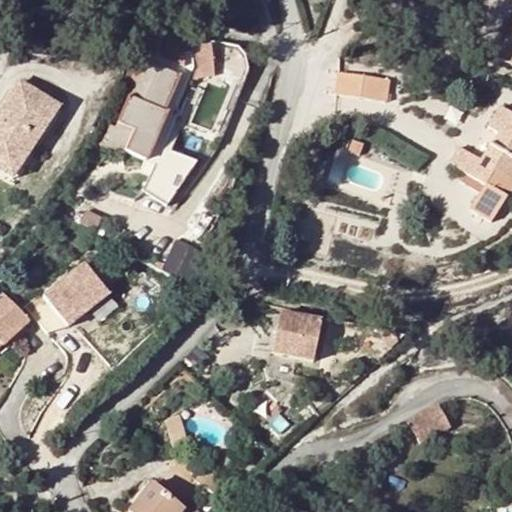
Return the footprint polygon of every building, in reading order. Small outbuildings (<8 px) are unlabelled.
[(511,27),(500,54),(511,58),(511,27)] [(191,50),(184,51),(184,65),(213,60),(213,43),(191,46),(191,50)] [(178,74),(140,59),(132,79),(134,82),(115,130),(111,128),(103,149),(111,151),(122,147),(127,149),(129,152),(148,160),(156,141),(169,111),(163,109),(178,74)] [(389,79),(339,72),(336,94),(385,101),(389,79)] [(16,79),(0,104),(0,170),(10,177),(56,104),(16,79)] [(460,148),(450,165),(487,189),(472,212),(492,225),(511,191),(511,115),(501,109),(489,129),(499,135),(501,136),(495,147),(492,145),(481,162),(460,148)] [(499,135),(492,145),(495,147),(501,136),(499,135)] [(199,158),(156,141),(148,160),(155,163),(144,187),(168,203),(199,158)] [(17,299),(41,325),(55,312),(60,318),(98,280),(70,252),(32,290),(29,287),(17,299)] [(29,321),(3,291),(0,293),(0,343),(2,345),(29,321)] [(55,312),(41,325),(60,318),(55,312)] [(280,314),(272,355),(313,364),(322,322),(280,314)] [(438,406),(408,422),(421,445),(450,429),(438,406)] [(195,482),(232,504),(239,496),(201,472),(195,482)] [(146,480),(124,507),(129,511),(183,511),(184,511),(146,480)] [(308,511),(289,502),(284,511),(308,511)]
